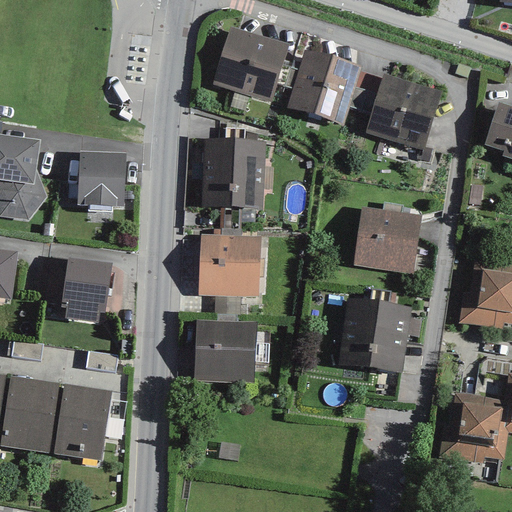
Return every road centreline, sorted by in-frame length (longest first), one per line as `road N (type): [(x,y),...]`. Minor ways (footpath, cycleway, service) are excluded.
road 1 (residential): [(210,0),(457,79),(463,98),(435,341),(389,435),(381,511)]
road 2 (tertiary): [(182,0),(149,323),(142,511)]
road 3 (residential): [(511,55),(346,0)]
